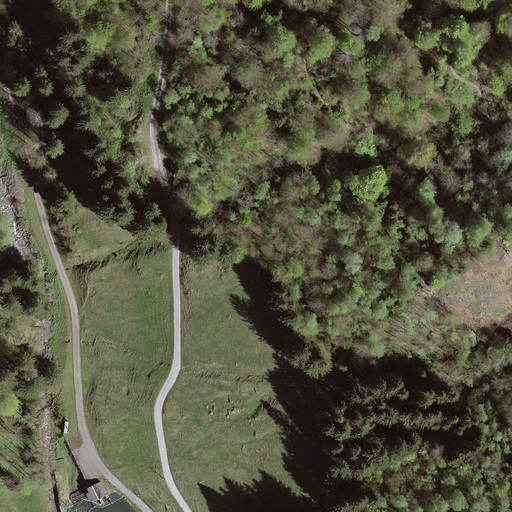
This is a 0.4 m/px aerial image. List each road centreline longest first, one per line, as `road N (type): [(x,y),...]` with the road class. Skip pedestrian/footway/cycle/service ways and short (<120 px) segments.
road 1 (unclassified): [(0,64),(72,300),(86,437),(97,463),(148,511)]
road 2 (unclassified): [(188,511),(169,481),(157,412),(176,366),(177,240),(155,131)]
road 3 (track): [(155,131),(169,0)]
